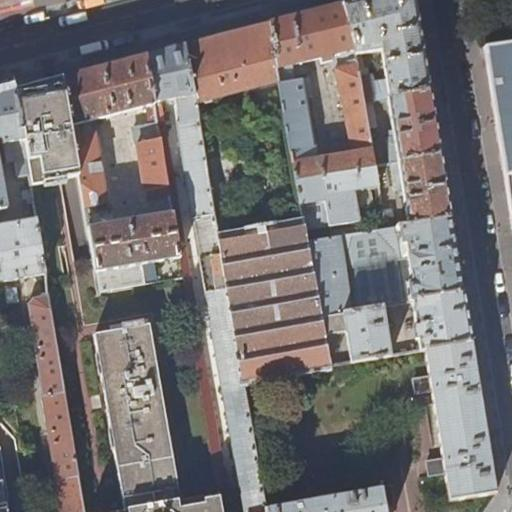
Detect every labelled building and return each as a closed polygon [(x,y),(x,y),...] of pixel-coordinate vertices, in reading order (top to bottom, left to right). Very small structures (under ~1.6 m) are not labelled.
[(361,0),(351,3),(342,5),(355,56),(380,52),(387,100),(430,93),(421,40),(414,0),(361,0)] [(297,17),(269,24),(277,67),(275,67),(278,83),(300,213),(306,243),(330,239),(327,226),(357,220),(352,191),(370,188),(371,195),(379,193),(368,130),(363,104),(358,78),(356,64),(334,69),(352,152),(317,158),(308,108),(313,107),(308,78),(286,83),(285,78),(293,76),(291,65),(319,59),(320,64),(328,63),(327,57),(331,55),(333,64),(355,58),(355,56),(342,5),(297,17)] [(221,37),(183,47),(193,105),(278,83),(275,67),(277,67),(269,24),(221,37)] [(511,44),(484,50),(486,64),(494,114),(510,211),(511,225),(511,44)] [(162,53),(145,57),(153,104),(159,139),(168,194),(172,213),(179,259),(201,390),(210,388),(160,101),(176,98),(180,122),(176,122),(243,511),(264,511),(264,510),(242,382),(216,235),(193,105),(183,47),(162,53)] [(82,124),(153,104),(145,57),(123,63),(82,74),(61,79),(78,176),(84,207),(106,202),(94,133),(84,135),(82,124)] [(366,76),(358,78),(363,104),(371,103),(366,76)] [(78,176),(61,79),(36,86),(14,91),(28,175),(30,185),(64,181),(64,179),(78,176)] [(300,213),(278,83),(193,105),(216,235),(287,222),(286,216),(300,213)] [(0,213),(5,213),(4,208),(6,208),(0,173),(0,139),(2,139),(3,144),(4,144),(6,162),(14,161),(16,177),(28,175),(14,91),(0,95),(0,213)] [(430,93),(387,100),(392,131),(388,132),(389,140),(387,145),(391,163),(440,155),(435,124),(430,93)] [(371,103),(363,104),(368,130),(375,129),(371,103)] [(156,198),(168,194),(159,139),(136,144),(144,192),(154,190),(156,198)] [(440,155),(391,163),(395,187),(397,190),(399,196),(403,195),(408,226),(450,220),(445,185),(440,155)] [(375,232),(385,230),(382,211),(381,207),(375,208),(376,217),(373,218),(375,232)] [(390,210),(382,211),(385,230),(394,229),(390,210)] [(143,265),(179,259),(172,213),(88,227),(96,272),(143,265)] [(315,299),(306,243),(300,213),(286,216),(287,222),(216,235),(242,382),(329,367),(319,315),(316,299),(315,299)] [(450,220),(408,226),(394,229),(385,230),(375,232),(330,239),(306,243),(315,299),(316,299),(319,315),(328,314),(343,312),(383,306),(412,301),(462,294),(456,256),(450,220)] [(0,226),(0,282),(45,275),(36,221),(0,226)] [(146,284),(143,265),(96,272),(99,292),(146,284)] [(84,511),(47,288),(41,289),(42,296),(32,297),(27,304),(55,481),(54,481),(58,511),(84,511)] [(462,294),(412,301),(416,327),(424,326),(424,331),(425,335),(412,337),(413,341),(418,340),(420,352),(425,351),(470,343),(466,316),(462,294)] [(383,306),(343,312),(351,364),(391,357),(383,306)] [(328,314),(319,315),(329,367),(336,366),(328,314)] [(0,477),(5,511),(33,511),(9,374),(1,375),(2,380),(0,380),(0,387),(1,397),(0,397),(0,359),(7,358),(0,318),(0,477)] [(180,502),(148,326),(142,327),(141,323),(121,326),(121,332),(94,336),(97,356),(100,356),(103,374),(101,375),(111,431),(113,430),(116,449),(114,449),(125,511),(127,511),(128,511),(222,511),(220,498),(203,501),(204,505),(178,510),(177,503),(180,502)] [(470,343),(425,351),(430,378),(419,380),(421,392),(432,391),(443,458),(430,460),(432,473),(445,471),(450,500),(495,494),(470,343)] [(291,505),(264,510),(264,511),(386,511),(394,511),(390,486),(380,488),(380,489),(305,502),(302,489),(288,492),(291,505)]
